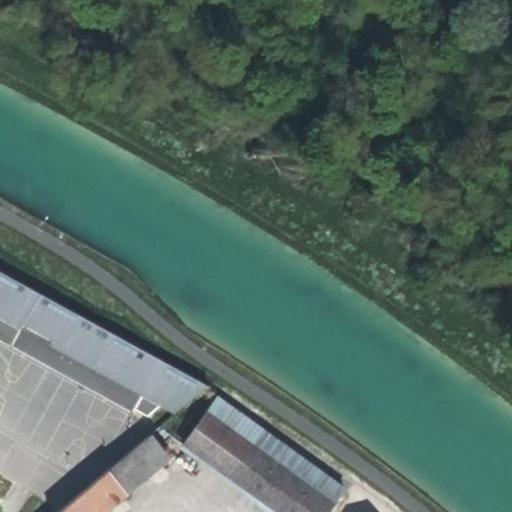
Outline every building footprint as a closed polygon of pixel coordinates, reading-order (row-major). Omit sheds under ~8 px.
[(0,274),(0,339),(6,343),(131,411),(140,416),(154,405),(169,414),(201,388),(33,292),(0,274)] [(6,343),(4,347),(128,416),(131,411),(6,343)] [(203,412),(179,445),(216,472),(247,444),(203,412)] [(142,436),(106,466),(124,469),(150,446),(142,436)] [(247,444),(216,472),(271,511),(334,511),(337,510),(247,444)] [(106,466),(102,469),(121,492),(161,458),(150,446),(124,469),(106,466)] [(102,469),(51,511),(98,511),(121,492),(102,469)]
